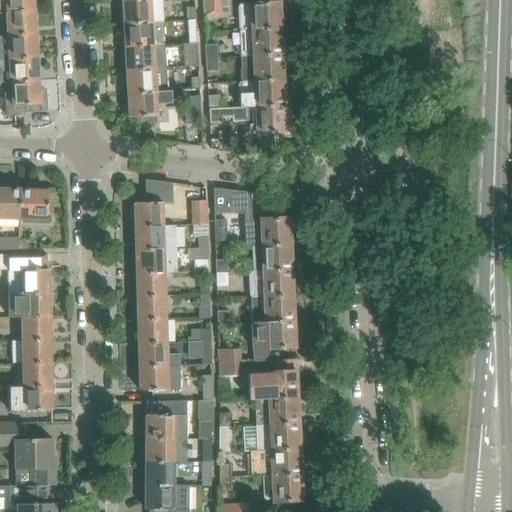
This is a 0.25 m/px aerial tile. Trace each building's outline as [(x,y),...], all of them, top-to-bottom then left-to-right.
[(34,11),(33,0),(0,0),(0,10),(5,10),(5,13),(34,11)] [(161,0),(131,0),(122,1),(123,23),(163,21),(161,0)] [(203,0),(204,8),(223,7),(222,0),(203,0)] [(237,31),(280,29),(279,3),(235,5),(237,31)] [(186,9),(187,20),(197,19),(196,9),(186,9)] [(34,11),(5,13),(7,36),(35,34),(34,11)] [(198,33),(197,19),(187,20),(188,33),(198,33)] [(163,21),(123,23),(125,47),(164,45),(163,21)] [(238,57),(252,56),(282,55),(280,29),(237,31),(238,57)] [(7,36),(0,36),(0,59),(1,60),(37,58),(35,34),(7,36)] [(182,44),(183,54),(199,53),(198,43),(188,43),(182,44)] [(164,45),(125,47),(126,70),(166,68),(165,45),(164,45)] [(206,58),(219,58),(219,46),(206,46),(206,58)] [(239,82),(283,81),(282,55),(252,56),(238,57),(239,82)] [(0,60),(0,82),(4,83),(38,81),(37,58),(1,60),(0,60)] [(220,68),(219,58),(206,58),(207,69),(220,68)] [(166,68),(126,70),(121,71),(122,85),(127,85),(127,94),(167,91),(167,81),(166,68)] [(201,91),(201,79),(191,79),(192,92),(201,91)] [(6,116),(23,115),(23,111),(46,110),(45,90),(39,90),(38,81),(4,83),(6,116)] [(236,108),(240,108),(284,106),(283,81),(239,82),(235,83),(236,96),(235,96),(236,108)] [(171,103),(171,91),(167,91),(127,94),(128,104),(125,104),(125,115),(129,115),(129,118),(140,117),(141,121),(141,124),(144,127),(147,128),(151,128),(154,126),(156,123),(156,120),(156,116),(157,116),(156,104),(171,103)] [(207,96),(208,109),(220,108),(219,95),(209,96),(207,96)] [(201,123),(200,96),(184,96),(185,124),(201,123)] [(284,106),(240,108),(240,121),(255,120),(256,133),(257,133),(258,147),(274,149),(273,132),(285,132),(284,106)] [(221,122),(220,108),(208,109),(209,122),(221,122)] [(134,205),(130,205),(130,218),(134,217),(134,226),(162,225),(162,203),(172,203),(171,183),(145,180),(145,203),(134,203),(134,205)] [(244,192),(213,188),(214,214),(245,213),(244,192)] [(0,218),(19,219),(20,189),(8,189),(0,189),(0,218)] [(20,189),(19,219),(20,219),(20,222),(50,226),(52,224),(53,221),(53,217),(52,214),(50,212),(47,212),(47,190),(31,190),(31,189),(20,189)] [(191,201),(191,224),(193,224),(206,224),(206,221),(206,201),(192,201),(191,201)] [(252,220),(250,220),(251,245),(260,245),(290,244),(289,218),(252,220)] [(226,220),(214,220),(215,248),(227,247),(226,220)] [(162,225),(134,226),(135,249),(176,248),(175,225),(162,226),(162,225)] [(198,237),(198,248),(207,247),(207,236),(198,236),(198,237)] [(19,241),(19,249),(27,249),(27,241),(19,241)] [(260,245),(261,271),(291,270),(290,244),(260,245)] [(199,259),(192,259),(193,262),(193,272),(208,271),(207,247),(198,248),(199,259)] [(176,248),(135,249),(136,273),(164,272),(177,272),(176,248)] [(21,293),(49,292),(48,269),(46,269),(46,254),(8,255),(8,269),(21,269),(21,293)] [(215,260),(216,273),(228,273),(227,260),(215,260)] [(249,297),(292,296),(291,270),(261,271),(249,272),(249,286),(249,297)] [(136,296),(165,295),(164,272),(136,273),(136,296)] [(228,286),(228,273),(216,273),(216,286),(228,286)] [(199,282),(199,294),(208,294),(208,282),(199,282)] [(10,317),(21,316),(49,316),(49,292),(21,293),(10,293),(10,317)] [(209,317),(208,294),(199,294),(200,317),(209,317)] [(136,296),(137,319),(165,318),(165,295),(136,296)] [(293,322),(292,296),(249,297),(251,324),(293,322)] [(229,310),(217,311),(217,325),(229,324),(229,310)] [(49,316),(21,316),(22,340),(50,339),(49,316)] [(137,319),(138,342),(166,342),(165,318),(137,319)] [(251,324),(247,324),(248,349),(252,349),(253,361),(269,360),(269,348),(295,347),(293,322),(251,324)] [(200,328),(201,341),(210,340),(209,328),(200,328)] [(50,339),(22,340),(22,363),(50,363),(50,339)] [(210,364),(210,340),(201,341),(201,364),(210,364)] [(138,342),(139,366),(179,365),(179,353),(167,353),(166,342),(138,342)] [(241,348),(218,349),(219,362),(242,361),(241,348)] [(275,372),(246,373),(247,400),(255,400),(268,399),(297,398),(296,371),(295,359),(269,360),(275,372)] [(242,373),(242,361),(219,362),(219,375),(242,373)] [(50,363),(22,363),(22,386),(51,386),(50,363)] [(179,365),(139,366),(139,391),(168,390),(179,390),(179,365)] [(203,401),(211,400),(211,375),(202,375),(203,401)] [(9,411),(51,410),(51,386),(22,386),(9,386),(9,411)] [(268,399),(255,400),(256,425),(298,423),(297,398),(268,399)] [(145,402),(145,438),(185,439),(186,416),(186,401),(145,402)] [(218,413),(218,427),(231,426),(230,412),(218,413)] [(197,439),(201,439),(211,440),(212,421),(197,421),(197,439)] [(254,425),(256,451),(299,449),(299,446),(303,445),(302,435),(299,435),(298,423),(256,425),(254,425)] [(231,426),(218,427),(219,451),(231,451),(231,426)] [(185,462),(185,439),(145,438),(145,461),(173,461),(173,462),(185,462)] [(31,486),(50,485),(54,485),(54,457),(51,458),(51,439),(6,439),(6,445),(11,445),(11,470),(31,470),(31,486)] [(201,439),(201,462),(211,462),(211,440),(201,439)] [(250,476),(262,476),(300,474),(299,449),(256,451),(249,451),(250,476)] [(145,461),(145,484),(173,485),(173,462),(173,461),(145,461)] [(211,462),(201,462),(201,474),(211,474),(211,462)] [(230,463),(218,463),(218,477),(230,477),(230,463)] [(302,500),(300,474),(262,476),(263,500),(273,500),(273,502),(302,500)] [(218,477),(218,485),(218,491),(230,491),(230,477),(218,477)] [(189,485),(173,485),(145,484),(145,509),(148,509),(147,511),(188,511),(189,509),(189,485)] [(16,505),(15,511),(52,511),(53,503),(50,503),(50,485),(31,486),(9,486),(10,500),(10,501),(16,505)]
